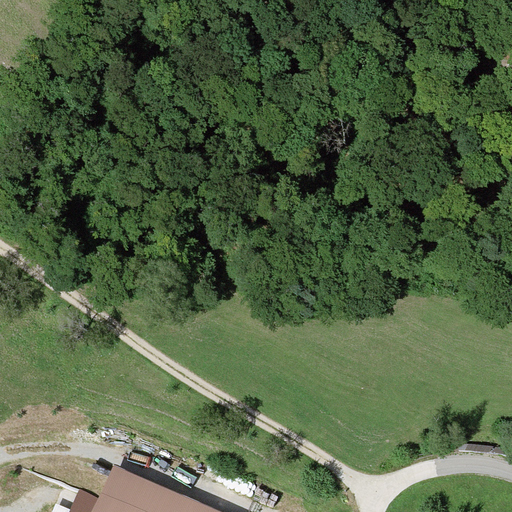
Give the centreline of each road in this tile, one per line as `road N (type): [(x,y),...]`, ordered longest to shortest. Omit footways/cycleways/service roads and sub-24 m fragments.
road 1 (track): [(375,498),(0,251)]
road 2 (track): [(375,498),(432,469),(511,474)]
